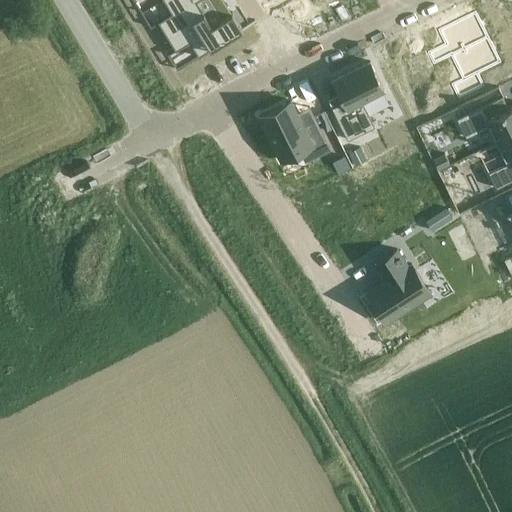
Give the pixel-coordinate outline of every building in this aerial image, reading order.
[(164,0),(172,13),(158,21),(166,35),(204,11),(198,1),(198,0),(164,0)] [(204,11),(166,35),(174,48),(189,39),(198,54),(242,27),(231,10),(211,22),(204,11)] [(449,43),(432,51),(438,62),(454,54),(491,36),(479,11),(442,29),(449,43)] [(491,36),(454,54),(466,78),(455,83),(462,97),(487,85),(481,72),(503,61),(491,36)] [(331,106),(347,139),(374,125),(361,99),(383,89),(369,60),(332,78),(339,92),(343,100),(331,106)] [(502,94),(456,117),(465,136),(488,124),(496,140),(511,132),(511,104),(508,106),(502,94)] [(290,99),(258,115),(281,159),(300,150),(305,159),(329,147),(313,115),(301,121),(290,99)] [(507,162),(488,171),(496,187),(511,179),(511,132),(496,140),(507,162)] [(359,146),(348,152),(354,165),(365,159),(359,146)] [(444,152),(433,157),(438,167),(448,162),(444,152)] [(344,155),(332,161),(337,170),(349,164),(344,155)] [(322,226),(342,255),(386,225),(373,206),(385,198),(366,170),(327,196),(339,215),(322,226)] [(445,206),(424,220),(431,230),(452,217),(445,206)] [(384,280),(366,292),(385,321),(430,292),(411,263),(407,265),(396,248),(373,263),(384,280)]
